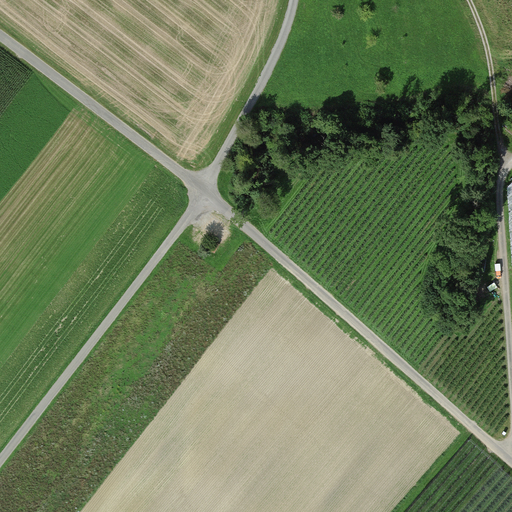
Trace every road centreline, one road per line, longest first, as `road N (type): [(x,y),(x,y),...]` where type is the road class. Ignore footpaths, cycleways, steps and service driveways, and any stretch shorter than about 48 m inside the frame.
road 1 (unclassified): [(203,191),(511,463)]
road 2 (unclassified): [(203,191),(0,460)]
road 3 (unclassified): [(0,37),(203,191)]
road 4 (unclassified): [(294,0),(282,43),(203,191)]
road 5 (track): [(504,168),(511,373)]
road 6 (track): [(504,168),(486,42),(469,0)]
